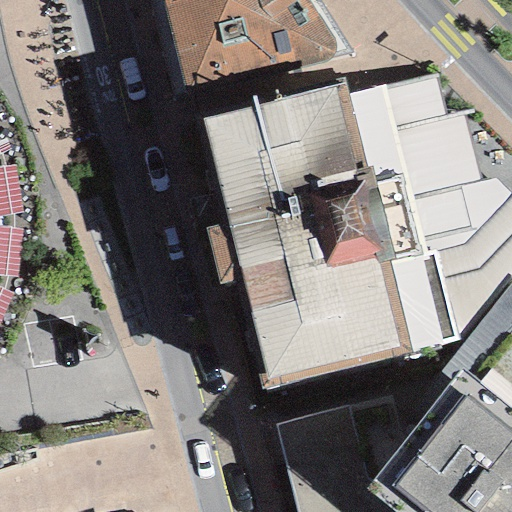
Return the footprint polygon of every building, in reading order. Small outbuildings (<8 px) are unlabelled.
[(163,0),(187,92),(322,64),(331,59),(335,52),(332,42),(305,0),(163,0)] [(243,281),(268,388),(410,355),(388,263),(394,262),(371,167),(365,169),(343,84),(203,119),(229,224),(243,281)] [(219,287),(243,281),(235,251),(229,224),(205,229),(219,287)] [(511,511),(511,410),(462,371),(402,445),(366,489),(393,511),(511,511)] [(393,511),(366,489),(402,445),(389,399),(275,425),(298,511),(393,511)]
